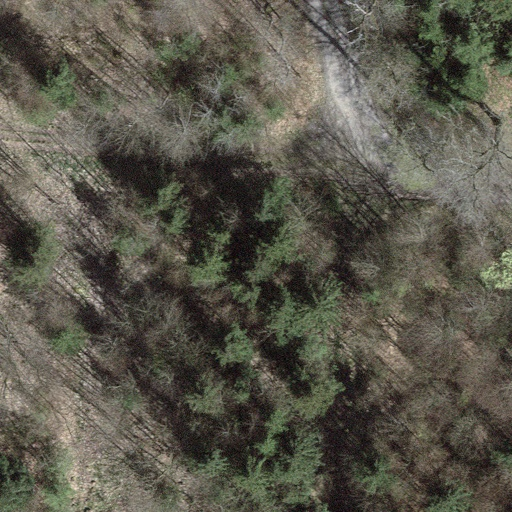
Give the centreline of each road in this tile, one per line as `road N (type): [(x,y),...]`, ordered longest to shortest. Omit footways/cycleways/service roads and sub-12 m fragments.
road 1 (track): [(364,165),(0,140)]
road 2 (track): [(511,186),(364,165),(320,0)]
